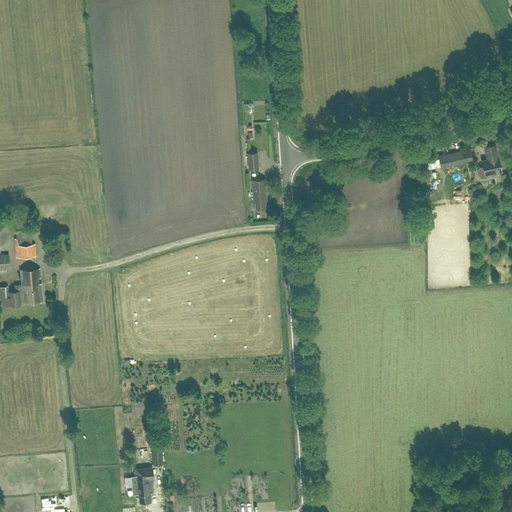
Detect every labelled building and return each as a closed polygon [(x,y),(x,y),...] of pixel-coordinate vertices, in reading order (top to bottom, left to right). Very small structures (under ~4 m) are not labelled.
[(486,176),(485,174),(501,170),(495,143),(484,146),(487,159),(481,160),(483,166),(478,167),(477,169),(479,176),(481,177),(486,176)] [(464,157),(471,156),(469,148),(438,155),(440,167),(465,161),(464,157)] [(247,152),(248,169),(258,168),(257,152),(247,152)] [(437,169),(437,165),(439,165),(438,156),(424,158),(425,166),(431,165),(432,170),(437,169)] [(279,184),(278,173),(266,174),(267,185),(279,184)] [(252,179),(253,200),(254,200),(255,208),(265,207),(265,200),(266,199),(265,178),(252,179)] [(35,244),(15,245),(16,257),(36,256),(35,244)] [(0,268),(9,268),(9,254),(0,254),(0,268)] [(19,302),(42,299),(41,282),(37,283),(37,277),(40,277),(39,267),(19,269),(21,284),(18,284),(18,290),(9,291),(8,286),(0,286),(0,296),(2,297),(3,304),(9,303),(10,304),(20,303),(19,302)] [(153,463),(162,462),(160,438),(150,439),(153,463)] [(135,475),(124,476),(125,487),(132,486),(133,494),(139,493),(139,502),(151,501),(150,492),(154,492),(153,478),(152,467),(134,469),(135,475)]
